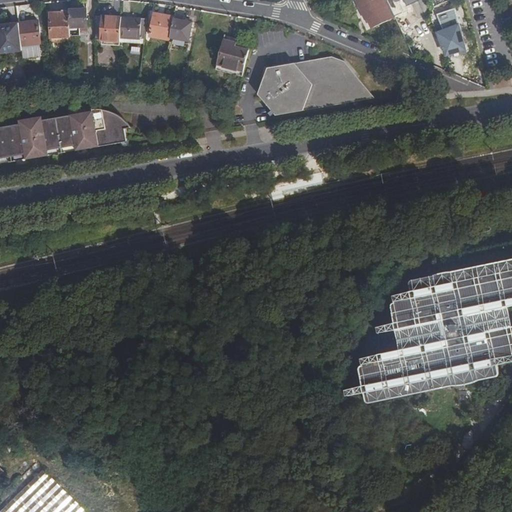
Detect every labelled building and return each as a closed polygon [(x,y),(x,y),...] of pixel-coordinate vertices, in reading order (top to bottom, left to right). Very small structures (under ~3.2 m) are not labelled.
[(374,30),(396,20),(389,6),(386,0),(362,0),(358,2),(366,18),(368,18),(370,20),(372,25),(374,30)] [(79,11),(70,12),(70,13),(71,37),(81,37),(81,32),(88,31),(87,11),(79,11)] [(52,38),(71,37),(70,13),(61,14),(52,14),(52,38)] [(150,37),(170,41),(170,39),(174,20),(174,18),(163,16),(155,15),(150,37)] [(111,42),(121,43),(121,39),(122,19),(113,18),(104,18),(102,41),(111,42)] [(121,39),(145,40),(148,20),(136,20),(122,19),(121,39)] [(186,23),(174,20),(170,39),(189,43),(192,24),(186,23)] [(29,24),(20,25),(20,27),(22,43),(22,47),(41,45),(38,23),(29,24)] [(444,33),(437,36),(444,52),(453,48),(454,52),(458,50),(464,48),(453,23),(442,28),(444,33)] [(3,29),(0,29),(0,51),(6,50),(7,52),(14,51),(14,49),(23,48),(22,47),(22,43),(20,27),(13,28),(13,25),(9,26),(3,27),(3,29)] [(228,42),(224,41),(218,66),(244,73),(250,52),(235,48),(236,44),(233,43),(228,42)] [(331,58),(267,70),(259,97),(277,116),(349,103),(357,78),(343,63),(331,58)] [(84,75),(85,88),(95,88),(95,74),(84,75)] [(375,99),(357,78),(349,103),(375,99)] [(0,159),(10,157),(24,155),(25,160),(28,159),(48,156),(47,150),(61,148),(75,146),(76,150),(96,147),(126,142),(124,129),(129,128),(127,123),(124,119),(121,116),(117,113),(112,110),(107,108),(102,107),(96,107),(91,107),(69,110),(69,114),(42,119),(41,115),(19,120),(19,123),(0,126),(0,159)] [(397,331),(446,321),(463,317),(511,307),(511,306),(511,270),(393,295),(395,301),(393,303),(392,306),(393,308),(395,323),(378,327),(379,335),(397,331)] [(511,327),(511,312),(511,307),(463,317),(467,337),(511,327)] [(511,327),(467,337),(463,317),(446,321),(449,341),(400,350),(361,358),(362,365),(361,368),(361,370),(361,373),(362,386),(346,389),(347,397),(429,381),(437,383),(445,384),(453,385),(458,385),(463,385),(468,383),(475,381),(482,379),(488,375),(495,370),(499,366),(511,363),(511,327)] [(397,331),(400,350),(449,341),(446,321),(397,331)] [(473,398),(471,386),(463,387),(465,399),(473,398)] [(85,511),(45,470),(2,511),(85,511)]
